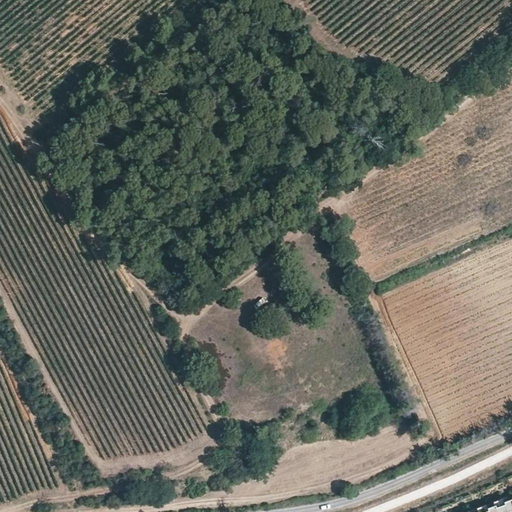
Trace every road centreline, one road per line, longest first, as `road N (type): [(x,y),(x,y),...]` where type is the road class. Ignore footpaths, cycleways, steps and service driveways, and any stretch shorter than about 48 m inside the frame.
road 1 (track): [(97,511),(327,490),(411,453),(419,435),(320,211),(511,52)]
road 2 (track): [(228,0),(37,146),(120,263),(188,321),(188,354),(219,416),(216,441),(175,474),(12,511)]
road 3 (unclassified): [(305,511),(352,501),(511,432)]
